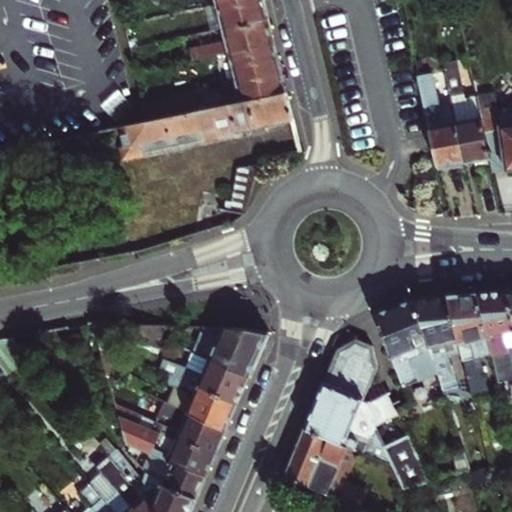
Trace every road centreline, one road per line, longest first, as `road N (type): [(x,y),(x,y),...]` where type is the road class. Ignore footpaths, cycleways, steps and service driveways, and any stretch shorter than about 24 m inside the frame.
road 1 (tertiary): [(249,511),(321,334),(355,296)]
road 2 (tertiary): [(288,288),(291,346),(221,511)]
road 3 (tertiary): [(272,214),(232,245),(66,301)]
road 4 (tertiary): [(66,301),(276,274)]
road 5 (residential): [(291,0),(323,134),(315,181)]
road 6 (tertiary): [(371,285),(419,265),(511,251)]
road 7 (tertiary): [(511,244),(407,232),(385,219)]
